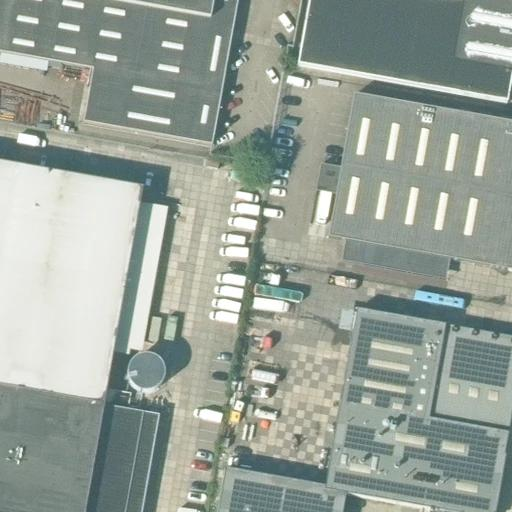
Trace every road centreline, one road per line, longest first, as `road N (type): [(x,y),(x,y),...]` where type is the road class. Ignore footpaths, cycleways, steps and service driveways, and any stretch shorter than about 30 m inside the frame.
road 1 (unknown): [(282,468),(314,315),(323,305),(346,302),(511,338)]
road 2 (unknown): [(252,253),(511,300)]
